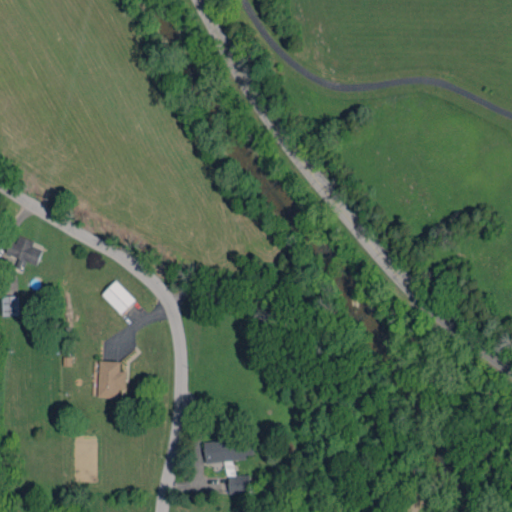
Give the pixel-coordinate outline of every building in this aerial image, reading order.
[(42,249),(33,246),(35,240),(18,236),(17,243),(9,241),(6,253),(19,257),(17,265),(25,268),(26,262),(38,265),(42,249)] [(102,293),(120,313),(135,299),(116,279),(102,293)] [(2,296),(3,315),(19,315),(18,295),(2,296)] [(98,397),(119,397),(119,389),(126,389),(127,370),(120,370),(121,361),(100,360),(98,397)] [(206,461),(252,457),(250,436),(238,437),(237,424),(221,426),(223,439),(204,441),(206,461)] [(249,474),(234,475),(233,460),(227,460),(228,493),(250,492),(249,474)]
